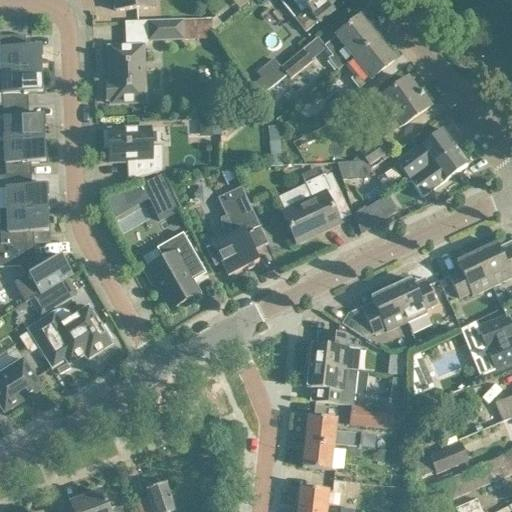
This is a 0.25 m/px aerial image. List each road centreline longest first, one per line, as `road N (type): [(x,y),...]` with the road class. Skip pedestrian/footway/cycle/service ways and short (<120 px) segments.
road 1 (residential): [(0,8),(52,8),(65,20),(79,225),(158,368)]
road 2 (residential): [(226,331),(511,202)]
road 3 (residential): [(511,161),(382,0)]
road 4 (residential): [(258,511),(262,395),(226,331)]
road 5 (residential): [(0,469),(158,368)]
